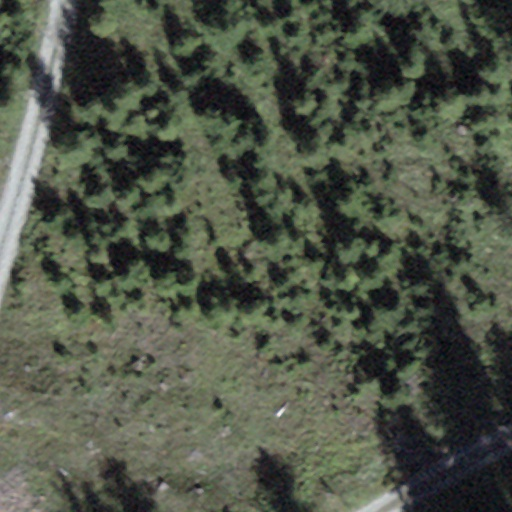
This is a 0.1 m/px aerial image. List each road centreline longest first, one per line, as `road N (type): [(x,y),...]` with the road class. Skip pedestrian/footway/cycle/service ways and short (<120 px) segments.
road 1 (track): [(0,268),(79,0)]
road 2 (track): [(511,444),(396,511)]
